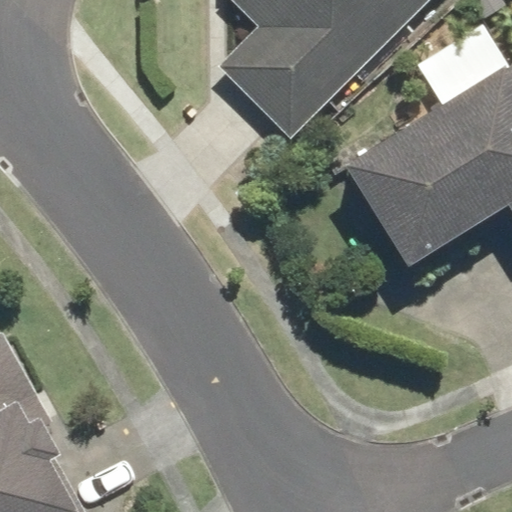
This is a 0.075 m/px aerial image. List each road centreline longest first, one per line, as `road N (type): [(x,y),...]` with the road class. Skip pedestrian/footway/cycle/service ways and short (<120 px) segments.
road 1 (residential): [(0,88),(218,373),(289,511)]
road 2 (residential): [(360,511),(511,436)]
